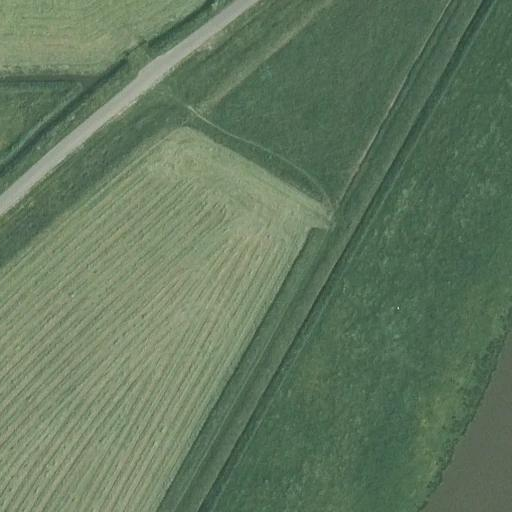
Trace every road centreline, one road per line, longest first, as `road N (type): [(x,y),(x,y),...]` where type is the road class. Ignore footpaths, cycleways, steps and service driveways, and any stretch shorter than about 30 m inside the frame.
road 1 (unknown): [(184,511),(452,0)]
road 2 (unclassified): [(0,205),(246,0)]
road 3 (track): [(345,202),(151,76)]
